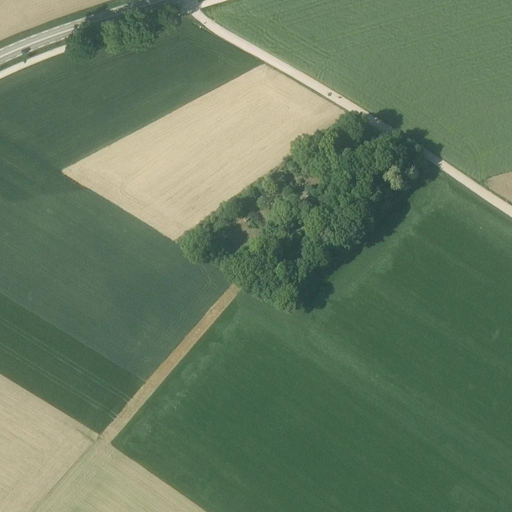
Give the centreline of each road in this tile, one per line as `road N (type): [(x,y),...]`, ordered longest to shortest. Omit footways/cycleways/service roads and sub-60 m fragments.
road 1 (track): [(188,0),(207,26),(511,213)]
road 2 (tertiary): [(0,58),(165,0)]
